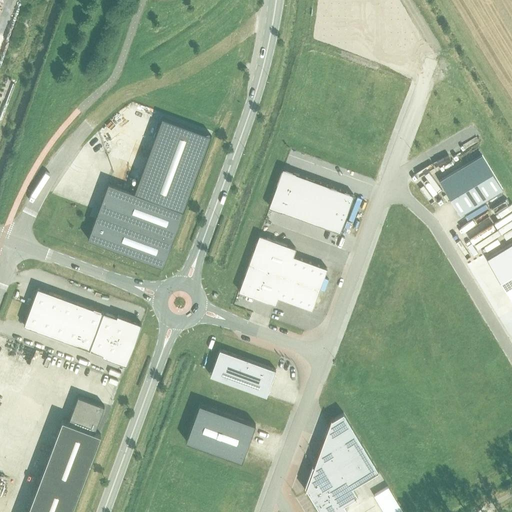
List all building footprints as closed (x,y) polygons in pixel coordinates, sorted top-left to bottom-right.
[(147,157),(134,192),(183,210),(196,174),(212,133),(163,116),(147,157)] [(482,155),(439,181),(460,214),(503,188),(482,155)] [(283,169),(269,206),(340,232),(353,194),(283,169)] [(134,192),(108,183),(88,239),(163,266),(183,210),(134,192)] [(259,235),(249,263),(285,276),(293,255),(296,248),(259,235)] [(511,243),(486,259),(511,301),(511,243)] [(293,255),(285,276),(294,279),(301,259),(293,255)] [(301,259),(294,279),(302,282),(310,262),(301,259)] [(310,262),(302,282),(311,285),(318,265),(310,262)] [(249,263),(239,291),(275,304),(278,297),(285,276),(249,263)] [(318,265),(311,285),(319,289),(327,268),(318,265)] [(285,276),(278,297),(286,300),(294,279),(285,276)] [(294,279),(286,300),(295,303),(302,282),(294,279)] [(302,282),(295,303),(303,306),(311,285),(302,282)] [(311,285),(303,306),(312,309),(319,289),(311,285)] [(38,286),(31,305),(44,310),(51,291),(38,286)] [(51,291),(44,310),(57,315),(64,296),(51,291)] [(64,296),(57,315),(70,320),(77,301),(64,296)] [(90,306),(77,301),(70,320),(83,324),(90,306)] [(44,310),(31,305),(24,324),(37,329),(44,310)] [(103,311),(90,306),(83,324),(96,329),(103,311)] [(44,310),(37,329),(50,333),(57,315),(44,310)] [(103,311),(96,329),(110,334),(117,315),(103,311)] [(117,314),(117,315),(110,334),(134,343),(142,323),(117,314)] [(70,320),(57,315),(50,333),(63,338),(70,320)] [(70,320),(63,338),(76,343),(83,324),(70,320)] [(83,324),(76,343),(90,348),(96,329),(83,324)] [(96,329),(90,348),(103,353),(110,334),(96,329)] [(110,334),(103,353),(102,355),(126,364),(134,343),(110,334)] [(276,369),(220,349),(210,375),(266,395),(276,369)] [(62,418),(26,511),(70,511),(100,433),(94,430),(104,405),(78,395),(68,421),(62,418)] [(199,403),(186,441),(242,461),(255,423),(199,403)] [(313,467),(305,490),(306,490),(306,488),(320,511),(339,511),(345,509),(343,504),(357,495),(352,486),(378,471),(343,412),(331,420),(332,418),(331,418),(328,427),(323,439),(316,459),(319,464),(314,467),(313,467)] [(403,511),(388,486),(374,495),(384,511),(403,511)]
